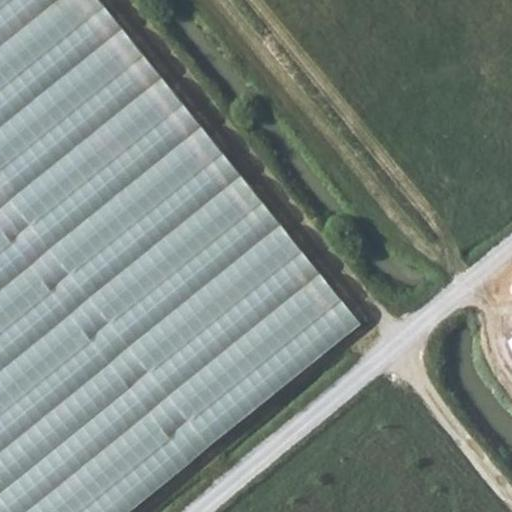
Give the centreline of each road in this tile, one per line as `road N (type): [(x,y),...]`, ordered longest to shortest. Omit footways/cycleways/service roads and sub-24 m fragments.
road 1 (track): [(511,253),(196,511)]
road 2 (track): [(394,349),(511,496)]
